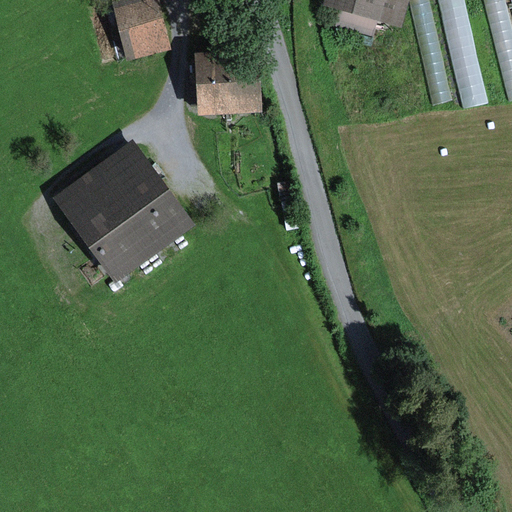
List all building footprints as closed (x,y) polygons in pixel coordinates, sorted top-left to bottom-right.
[(161,0),(112,0),(124,50),(170,39),(161,0)] [(405,0),(326,0),(325,5),(398,26),(405,0)] [(429,0),(408,0),(432,105),(452,101),(429,0)] [(463,0),(438,0),(465,108),(489,103),(463,0)] [(511,32),(504,0),(483,0),(508,102),(511,101),(511,32)] [(252,59),(194,62),(197,108),(254,104),(252,59)] [(136,147),(61,201),(112,274),(186,217),(136,147)]
